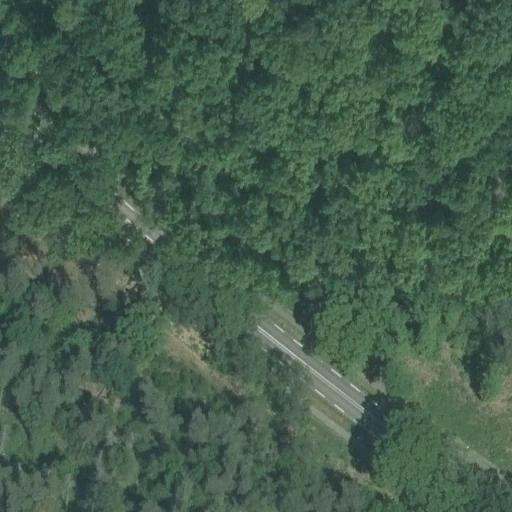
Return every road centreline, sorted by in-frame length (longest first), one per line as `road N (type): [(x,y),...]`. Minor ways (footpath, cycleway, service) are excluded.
road 1 (primary): [(503,511),(280,347),(0,108)]
road 2 (track): [(196,243),(351,0)]
